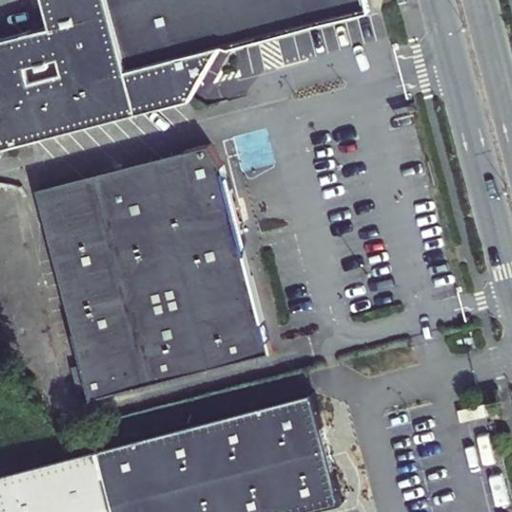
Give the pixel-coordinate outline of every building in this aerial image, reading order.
[(41,0),(48,24),(0,36),(0,139),(187,93),(226,35),(216,0),(41,0)] [(364,0),(216,0),(226,35),(365,1),(364,0)] [(226,172),(188,152),(42,190),(95,399),(272,355),(226,172)] [(79,364),(68,366),(76,395),(86,393),(79,364)] [(107,447),(0,474),(0,511),(305,511),(341,503),(314,395),(107,447)]
